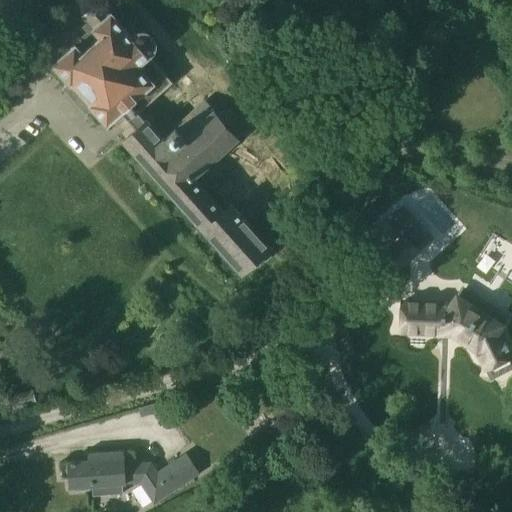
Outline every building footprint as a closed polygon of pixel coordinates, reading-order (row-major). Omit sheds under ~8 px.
[(85,16),(90,23),(95,28),(55,64),(72,83),(77,79),(96,101),(92,105),(108,124),(123,110),(139,129),(126,141),(163,182),(243,272),(271,247),(253,227),(268,214),(253,198),(238,211),(232,204),(224,211),(194,177),(238,136),(234,131),(237,128),(237,127),(238,125),(238,123),(237,121),(237,120),(236,118),(235,117),(233,115),(232,114),(230,114),(228,113),(227,113),(225,113),(223,114),(220,116),(207,101),(164,141),(139,113),(145,108),(145,109),(160,96),(151,86),(165,73),(157,64),(162,59),(164,57),(165,56),(165,54),(165,53),(165,51),(165,49),(165,47),(164,45),(162,42),(161,40),(159,39),(156,36),(152,34),(150,34),(149,34),(147,34),(144,35),(143,36),(137,41),(102,2),(85,16)] [(389,273),(390,272),(417,248),(405,235),(378,260),(389,273)] [(452,303),(404,301),(402,301),(401,329),(451,331),(476,347),(486,367),(488,367),(491,373),(498,377),(505,377),(511,374),(511,372),(511,352),(499,328),(502,323),(457,294),(452,303)] [(12,397),(15,409),(36,403),(32,391),(12,397)] [(73,491),(90,490),(89,486),(92,485),(93,495),(123,493),(122,483),(141,482),(155,503),(172,491),(172,490),(189,479),(189,481),(201,473),(187,453),(176,460),(181,468),(165,479),(152,461),(136,462),(135,449),(89,453),(90,459),(77,460),(77,459),(71,459),(72,460),(61,461),(62,478),(69,477),(70,487),(73,487),(73,491)]
